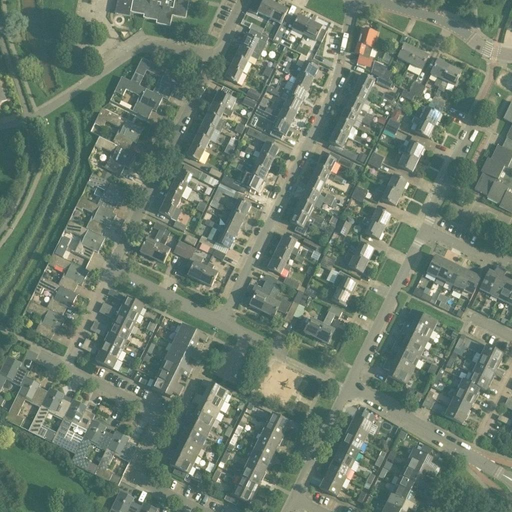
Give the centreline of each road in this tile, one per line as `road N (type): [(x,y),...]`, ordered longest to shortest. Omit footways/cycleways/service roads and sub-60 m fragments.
road 1 (residential): [(220,321),(336,92),(356,0)]
road 2 (residential): [(113,267),(243,0)]
road 3 (residential): [(202,511),(139,482),(160,420),(154,410),(65,366)]
road 4 (residential): [(511,481),(347,386)]
road 5 (residential): [(347,386),(425,227)]
road 6 (residential): [(511,54),(372,0)]
road 7 (residential): [(294,499),(347,386)]
